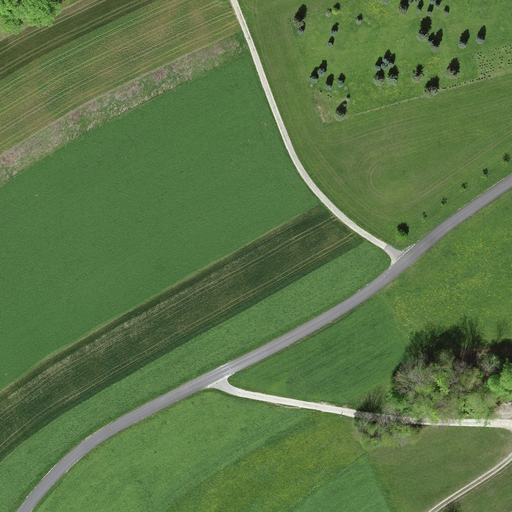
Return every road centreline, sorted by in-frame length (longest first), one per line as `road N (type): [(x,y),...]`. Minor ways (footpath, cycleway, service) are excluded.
road 1 (tertiary): [(25,511),(108,432),(360,299),(511,181)]
road 2 (track): [(402,265),(300,168),(235,0)]
road 3 (track): [(212,378),(236,391),(342,411),(511,426)]
